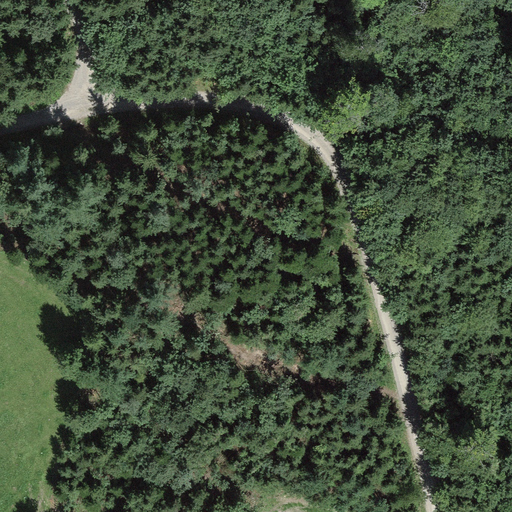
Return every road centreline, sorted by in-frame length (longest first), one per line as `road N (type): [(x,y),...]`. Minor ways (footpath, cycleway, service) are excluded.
road 1 (track): [(70,119),(224,117),(352,191),(438,511)]
road 2 (track): [(0,134),(70,119),(94,61),(71,0)]
